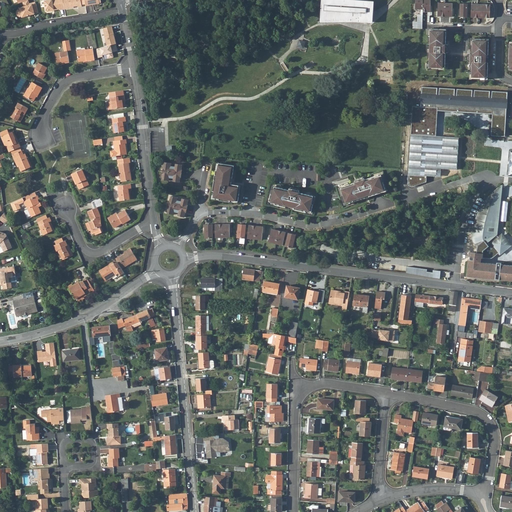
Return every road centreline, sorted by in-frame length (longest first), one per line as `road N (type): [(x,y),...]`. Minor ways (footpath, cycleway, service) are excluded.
road 1 (residential): [(184,259),(249,259),(511,292)]
road 2 (residential): [(171,275),(193,511)]
road 3 (residential): [(199,212),(306,225),(391,204)]
road 4 (residential): [(386,393),(487,419),(494,447),(480,495)]
road 5 (residential): [(134,67),(155,223)]
road 6 (residential): [(43,140),(64,84),(134,67)]
road 7 (residential): [(66,205),(90,253),(155,223)]
road 8 (residential): [(293,511),(295,402),(303,390)]
road 9 (residential): [(2,34),(123,12)]
